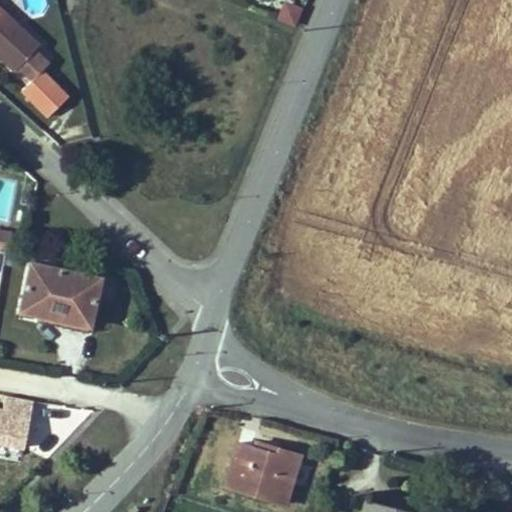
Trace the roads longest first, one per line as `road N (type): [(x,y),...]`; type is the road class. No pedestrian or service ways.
road 1 (tertiary): [(336,0),(213,318)]
road 2 (residential): [(213,318),(0,118)]
road 3 (residential): [(511,456),(454,448),(292,397)]
road 4 (tertiary): [(185,392),(86,511)]
